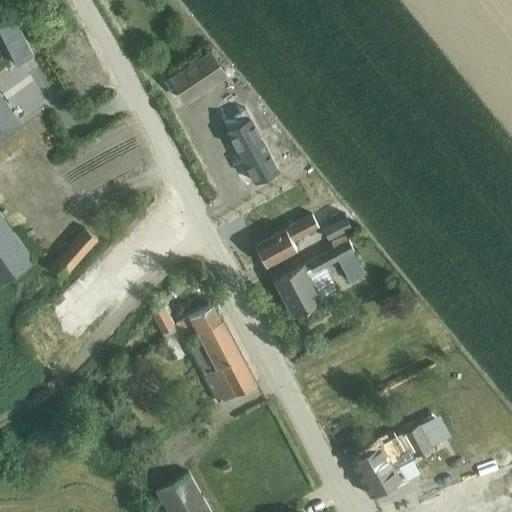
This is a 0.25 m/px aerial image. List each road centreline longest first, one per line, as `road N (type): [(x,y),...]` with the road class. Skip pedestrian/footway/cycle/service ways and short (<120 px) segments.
road 1 (tertiary): [(356,511),(77,0)]
road 2 (track): [(0,426),(40,408),(100,352),(182,246),(208,234)]
